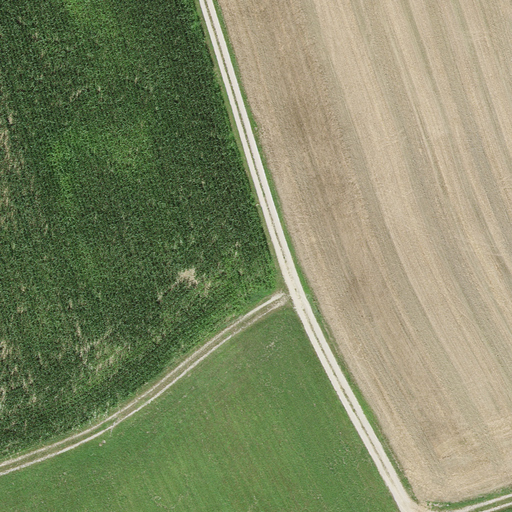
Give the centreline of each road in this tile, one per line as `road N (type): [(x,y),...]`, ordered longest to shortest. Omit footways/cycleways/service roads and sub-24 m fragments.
road 1 (track): [(405,511),(293,286),(203,0)]
road 2 (track): [(293,286),(76,452),(0,480)]
